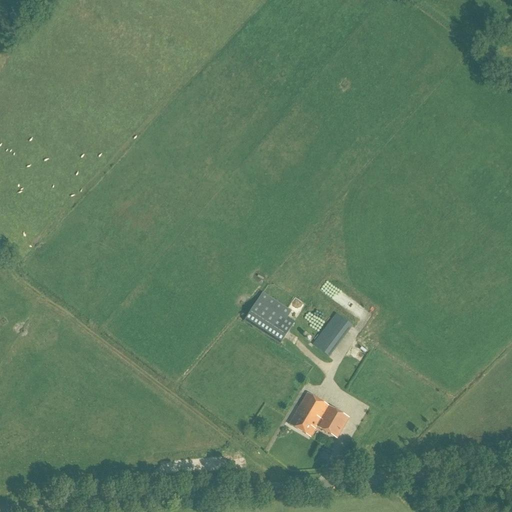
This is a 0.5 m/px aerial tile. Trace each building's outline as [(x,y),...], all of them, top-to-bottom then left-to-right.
[(324,294),(334,297),(339,285),(329,281),(324,294)] [(309,305),(315,299),(298,284),(292,290),(309,305)] [(244,321),(280,344),(294,322),(287,318),(291,312),(263,293),(259,299),(244,321)] [(312,345),(329,358),(352,327),(336,314),(312,345)] [(307,394),(289,425),(310,438),(317,427),(337,439),(349,419),(307,394)]
